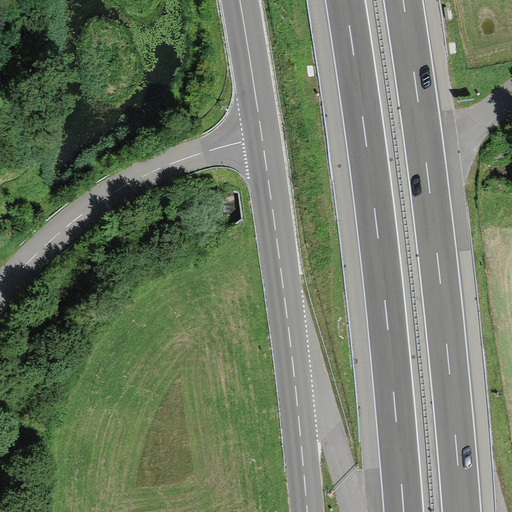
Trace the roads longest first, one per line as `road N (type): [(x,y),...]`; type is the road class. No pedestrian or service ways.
road 1 (motorway): [(457,511),(399,0)]
road 2 (motorway): [(342,0),(400,511)]
road 3 (tertiary): [(305,511),(263,136)]
road 4 (unclassified): [(263,136),(131,180),(77,217),(0,289)]
road 5 (tertiary): [(263,136),(240,0)]
